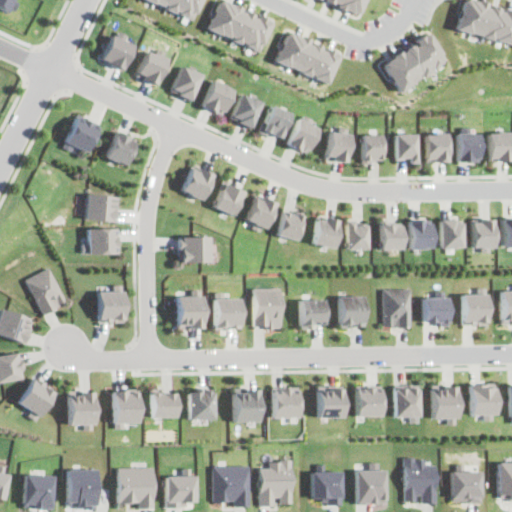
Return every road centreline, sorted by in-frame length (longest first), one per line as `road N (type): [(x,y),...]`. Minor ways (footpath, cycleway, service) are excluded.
road 1 (residential): [(511,187),(320,188),(0,46)]
road 2 (residential): [(511,352),(108,362),(66,345)]
road 3 (residential): [(175,127),(152,187),(145,235),(150,361)]
road 4 (residential): [(86,0),(0,166)]
road 5 (residential): [(273,0),(372,40),(389,35),(415,0)]
